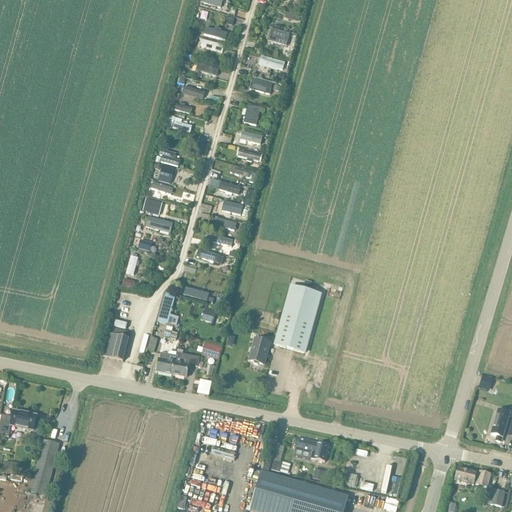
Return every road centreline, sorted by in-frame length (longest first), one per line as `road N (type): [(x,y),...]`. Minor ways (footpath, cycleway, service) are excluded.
road 1 (residential): [(121,387),(138,318),(179,265),(254,0)]
road 2 (unclassified): [(445,452),(121,387)]
road 3 (unclassified): [(445,452),(511,230)]
road 4 (unclassified): [(121,387),(0,364)]
